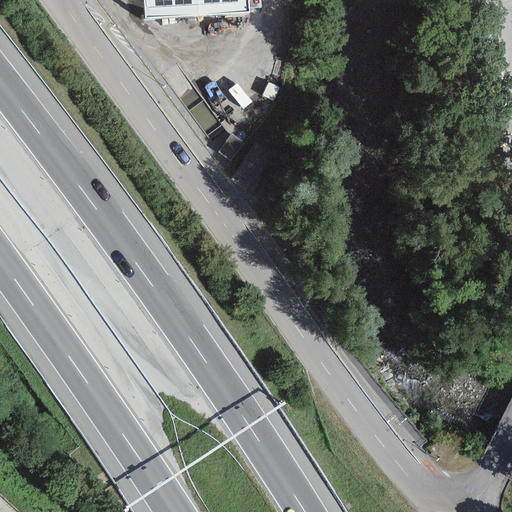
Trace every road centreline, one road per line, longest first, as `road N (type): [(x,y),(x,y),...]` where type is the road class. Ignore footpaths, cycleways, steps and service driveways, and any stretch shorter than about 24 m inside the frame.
road 1 (unclassified): [(61,0),(303,335),(453,511)]
road 2 (motorway): [(299,511),(0,88)]
road 3 (motorway): [(0,263),(169,511)]
